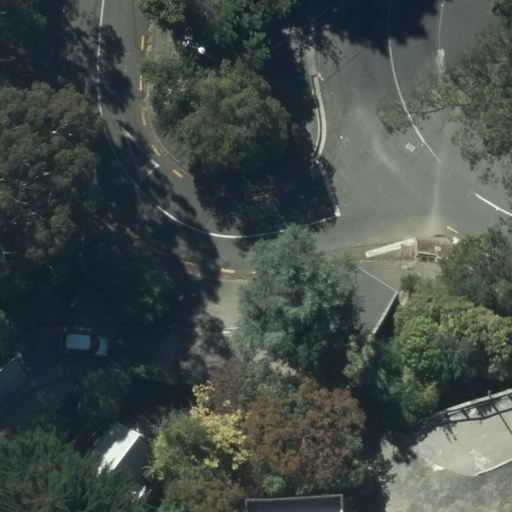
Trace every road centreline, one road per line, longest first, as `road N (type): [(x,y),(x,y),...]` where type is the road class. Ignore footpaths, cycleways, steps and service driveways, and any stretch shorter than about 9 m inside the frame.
road 1 (residential): [(106,0),(96,79),(103,131),(158,204),(203,231),(252,237),(300,228),(415,152)]
road 2 (unclassified): [(371,0),(366,22),(382,102),(415,152)]
